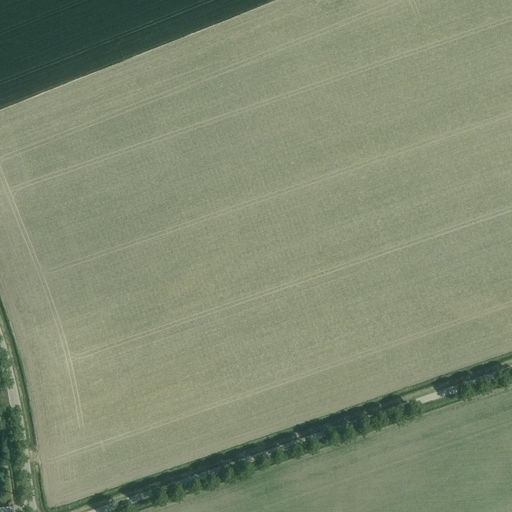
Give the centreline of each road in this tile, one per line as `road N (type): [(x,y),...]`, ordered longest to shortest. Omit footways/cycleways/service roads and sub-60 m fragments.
road 1 (unclassified): [(96,511),(511,370)]
road 2 (unclassified): [(32,511),(0,348)]
